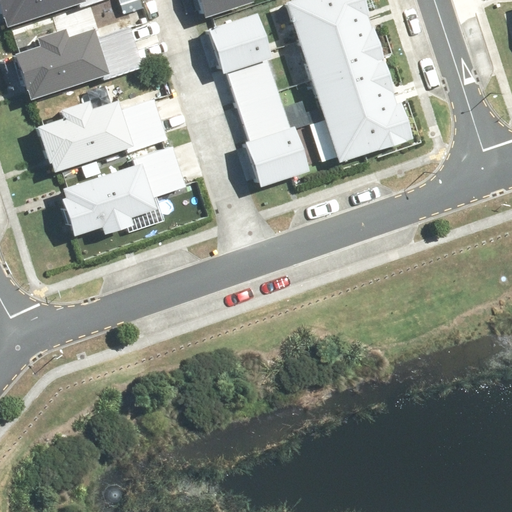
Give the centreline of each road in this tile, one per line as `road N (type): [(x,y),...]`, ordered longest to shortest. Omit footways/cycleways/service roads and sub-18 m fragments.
road 1 (residential): [(252,262),(170,0)]
road 2 (residential): [(252,262),(495,175)]
road 3 (residential): [(17,350),(252,262)]
road 4 (residential): [(495,175),(436,0)]
